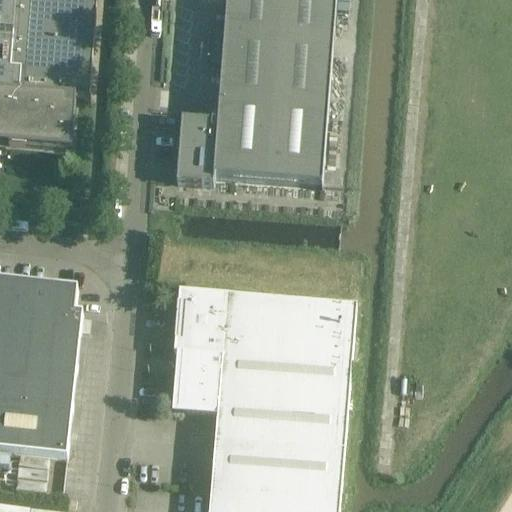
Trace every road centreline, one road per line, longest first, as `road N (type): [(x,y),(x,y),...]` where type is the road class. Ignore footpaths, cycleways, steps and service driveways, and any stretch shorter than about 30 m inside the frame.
road 1 (track): [(383,454),(422,0)]
road 2 (unclassified): [(130,257),(152,0)]
road 3 (unclassified): [(105,511),(130,257)]
road 4 (unclassified): [(130,257),(0,241)]
